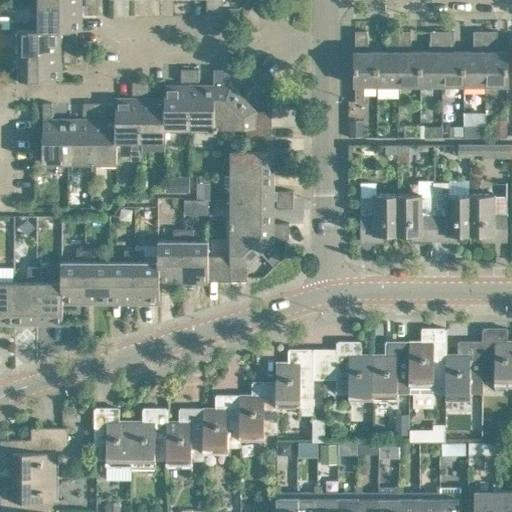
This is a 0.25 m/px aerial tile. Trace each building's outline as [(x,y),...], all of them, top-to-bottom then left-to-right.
[(222,0),(206,0),(207,13),(223,13),(222,0)] [(80,30),(80,5),(39,5),(39,29),(39,30),(59,30),(80,30)] [(98,14),(98,5),(85,5),(85,14),(98,14)] [(485,21),(508,21),(508,10),(485,9),(485,21)] [(443,21),(465,21),(466,11),(443,10),(443,21)] [(59,54),(59,30),(39,30),(39,29),(18,29),(18,54),(59,54)] [(368,31),(355,31),(355,101),(366,101),(366,85),(377,85),(377,51),(368,51),(368,31)] [(399,85),(399,31),(387,31),(387,51),(377,51),(377,85),(399,85)] [(421,85),(421,51),(411,51),(411,31),(399,31),(399,85),(421,85)] [(442,85),(442,31),(430,31),(430,51),(421,51),(421,85),(442,85)] [(464,85),(464,51),(454,51),(454,31),(442,31),(442,85),(464,85)] [(485,85),(485,31),(474,31),(473,51),(464,51),(464,85),(485,85)] [(497,31),(485,31),(485,85),(508,85),(507,51),(497,51),(497,31)] [(77,54),(77,45),(64,45),(64,54),(77,54)] [(59,79),(59,54),(18,54),(18,79),(59,79)] [(77,63),(77,54),(64,54),(64,62),(77,63)] [(190,82),(190,69),(181,69),(181,82),(190,82)] [(199,69),(190,69),(190,82),(199,82),(199,69)] [(230,88),(230,73),(230,69),(214,69),(214,87),(213,128),(242,100),(230,88)] [(141,94),(141,81),(132,81),(132,94),(141,94)] [(150,82),(141,81),(141,94),(150,94),(150,82)] [(190,128),(190,87),(165,87),(165,100),(165,128),(166,128),(190,128)] [(213,128),(214,87),(190,87),(190,128),(213,128)] [(497,99),(476,99),(476,118),(498,117),(497,99)] [(141,141),(141,100),(116,100),(116,121),(116,141),(117,141),(141,141)] [(165,100),(141,100),(141,141),(166,141),(166,128),(165,128),(165,100)] [(252,111),(242,100),(213,128),(246,129),(272,129),(272,111),(252,111)] [(52,115),(52,103),(43,103),(43,115),(52,115)] [(92,115),(92,103),(83,103),(83,115),(92,115)] [(101,115),(101,103),(92,103),(92,115),(101,115)] [(68,162),(68,121),(43,121),(43,162),(68,162)] [(92,162),(92,121),(68,121),(68,162),(92,162)] [(116,121),(92,121),(92,162),(117,162),(117,141),(116,141),(116,121)] [(272,140),(272,129),(246,129),(246,140),(272,140)] [(272,175),(272,140),(246,140),(246,151),(230,151),(230,175),(272,175)] [(511,156),(511,144),(482,145),(482,154),(482,156),(511,156)] [(397,154),(397,145),(386,145),(386,154),(397,154)] [(409,154),(409,145),(397,145),(397,154),(409,154)] [(471,154),(471,145),(458,145),(458,154),(471,154)] [(482,154),(482,145),(471,145),(471,154),(482,154)] [(290,160),(290,151),(277,151),(277,160),(290,160)] [(272,175),(230,175),(226,175),(226,187),(230,187),(230,199),(272,199),(272,175)] [(398,234),(398,196),(398,193),(377,193),(377,183),(361,183),(361,241),(383,241),(383,234),(398,234)] [(470,234),(469,196),(450,196),(450,184),(435,184),(435,194),(435,241),(456,241),(456,234),(470,234)] [(293,191),(277,190),(277,199),(293,199),(293,191)] [(435,241),(435,194),(423,194),(423,196),(398,196),(398,234),(412,234),(412,241),(435,241)] [(508,241),(508,196),(496,196),(496,194),(471,194),(471,196),(469,196),(470,234),(484,234),(484,241),(508,241)] [(271,223),(272,199),(230,199),(230,223),(271,223)] [(293,208),(293,199),(277,199),(276,207),(293,208)] [(247,262),(258,251),(230,223),(230,256),(230,281),(247,281),(247,262)] [(289,223),(287,223),(271,223),(230,223),(258,251),(269,239),(289,239),(289,223)] [(183,281),(183,226),(173,226),(173,241),(158,241),(158,261),(158,281),(159,281),(183,281)] [(219,281),(219,256),(208,256),(208,241),(193,241),(193,226),(183,226),(183,281),(219,281)] [(86,301),(86,247),(76,247),(76,261),(61,261),(61,282),(62,282),(61,301),(63,301),(86,301)] [(110,301),(110,261),(96,261),(96,247),(86,247),(86,301),(110,301)] [(134,301),(134,247),(124,247),(124,261),(110,261),(110,301),(134,301)] [(159,302),(159,281),(158,281),(158,261),(144,261),(144,247),(134,247),(134,301),(159,302)] [(230,281),(230,256),(219,256),(219,281),(230,281)] [(37,322),(37,267),(28,267),(28,281),(13,281),(13,322),(37,322)] [(63,323),(63,301),(61,301),(62,282),(61,282),(47,282),(47,267),(37,267),(37,322),(63,323)] [(0,322),(13,322),(13,281),(0,281),(0,322)] [(370,321),(350,320),(350,334),(369,334),(370,321)] [(447,328),(444,328),(421,328),(421,341),(409,341),(409,383),(434,383),(434,393),(447,393),(447,354),(447,328)] [(511,341),(508,341),(508,328),(482,328),(482,341),(482,379),(495,379),(495,384),(511,383),(511,341)] [(361,341),(351,341),(336,341),(337,350),(325,350),(325,375),(337,375),(337,393),(349,393),(349,397),(373,397),(373,354),(361,354),(361,341)] [(409,383),(409,341),(384,341),(384,354),(373,354),(373,397),(397,397),(397,393),(410,393),(409,383)] [(482,379),(482,341),(458,341),(458,354),(447,354),(447,393),(447,397),(470,397),(470,393),(482,393),(482,379)] [(325,375),(325,350),(288,349),(288,362),(277,362),(277,382),(277,406),(300,406),(300,414),(314,414),(314,375),(325,375)] [(276,433),(277,406),(277,382),(252,382),(252,396),(241,396),(241,438),(264,438),(264,433),(276,433)] [(157,389),(157,401),(182,401),(182,388),(157,389)] [(241,438),(241,396),(216,396),(216,408),(204,408),(204,450),(229,450),(229,446),(241,446),(241,438)] [(338,420),(338,399),(325,399),(326,420),(338,420)] [(107,464),(131,464),(132,421),(120,421),(120,408),(94,408),(94,459),(107,459),(107,464)] [(169,408),(168,408),(143,408),(143,421),(132,421),(131,464),(155,464),(155,459),(168,459),(169,421),(169,408)] [(204,450),(204,408),(179,408),(179,421),(169,421),(168,459),(168,464),(192,464),(192,459),(204,459),(204,450)] [(430,408),(429,420),(452,420),(452,409),(430,408)] [(325,418),(313,418),(313,442),(325,442),(325,418)] [(68,439),(68,427),(32,427),(32,439),(0,439),(1,464),(11,464),(11,477),(62,477),(62,453),(68,439)] [(435,442),(435,430),(411,430),(411,442),(435,442)] [(489,442),(469,442),(469,454),(489,454),(489,442)] [(62,501),(62,477),(11,477),(11,487),(0,487),(0,511),(57,511),(57,501),(62,501)] [(440,487),(440,492),(440,511),(461,511),(461,487),(440,487)] [(511,511),(511,490),(497,491),(496,511),(511,511)] [(496,511),(497,491),(476,491),(475,511),(496,511)] [(297,511),(298,492),(277,492),(276,511),(297,511)] [(318,511),(318,492),(298,492),(297,511),(318,511)] [(338,511),(339,492),(318,492),(318,511),(338,511)] [(358,511),(359,492),(339,492),(338,511),(358,511)] [(379,511),(379,492),(359,492),(358,511),(379,511)] [(399,511),(400,492),(379,492),(379,511),(399,511)] [(419,511),(420,492),(400,492),(399,511),(419,511)] [(440,511),(440,492),(420,492),(419,511),(440,511)]
